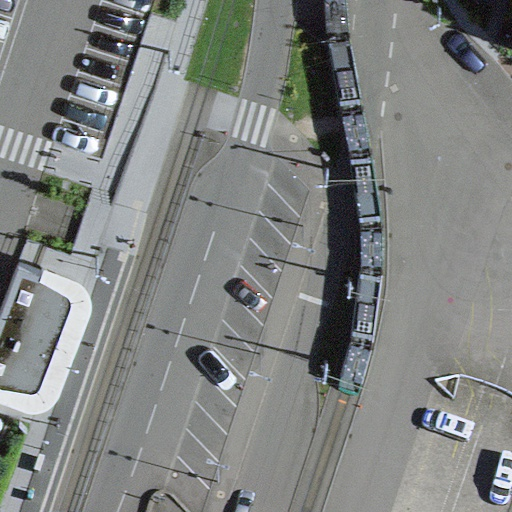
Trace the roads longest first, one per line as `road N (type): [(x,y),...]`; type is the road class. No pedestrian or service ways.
road 1 (secondary): [(277,0),(250,136),(114,511)]
road 2 (secondary): [(252,511),(346,195),(376,0)]
